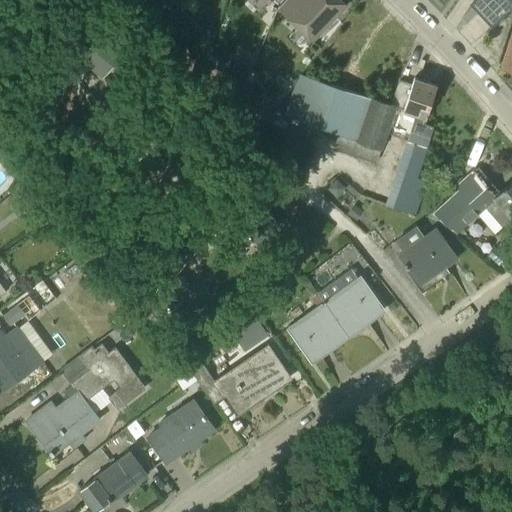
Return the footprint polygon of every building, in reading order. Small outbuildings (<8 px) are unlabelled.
[(312,39),(344,5),(339,0),(284,0),(278,7),(312,39)] [(511,2),(511,0),(474,0),(472,2),(492,22),(511,2)] [(511,34),(501,66),(511,69),(511,34)] [(102,76),(126,49),(117,42),(113,47),(102,37),(82,58),(102,76)] [(221,60),(211,54),(206,62),(216,68),(221,60)] [(241,81),(249,63),(235,56),(226,74),(241,81)] [(375,162),(394,107),(394,106),(391,105),(300,75),(287,116),(339,133),(334,148),(375,162)] [(424,124),(437,85),(414,78),(412,84),(399,80),(391,105),(394,106),(394,107),(415,114),(410,131),(421,135),(418,144),(407,140),(386,205),(414,215),(425,181),(417,178),(434,127),(424,124)] [(278,103),(285,89),(277,85),(269,87),(263,95),(278,103)] [(180,164),(192,152),(190,150),(196,143),(177,125),(166,135),(161,131),(153,139),(180,164)] [(502,226),(511,217),(511,180),(495,195),(490,189),(474,170),(455,186),(459,190),(435,212),(460,232),(486,208),(502,226)] [(25,184),(13,194),(23,207),(35,197),(25,184)] [(267,236),(278,224),(258,204),(239,222),(264,247),(271,240),(267,236)] [(362,210),(353,204),(347,213),(355,219),(362,210)] [(420,284),(457,258),(436,228),(424,237),(416,226),(397,240),(404,251),(399,254),(420,284)] [(199,307),(204,301),(179,277),(161,295),(182,316),(194,302),(199,307)] [(358,321),(381,305),(360,277),(326,302),(325,300),(324,302),(348,336),(361,326),(358,321)] [(348,336),(324,302),(322,303),(323,304),(289,328),(309,356),(332,340),(335,345),(348,336)] [(18,304),(3,315),(10,325),(24,315),(25,314),(22,309),(18,304)] [(118,311),(111,318),(119,326),(126,318),(118,311)] [(43,362),(18,327),(0,340),(0,382),(5,389),(43,362)] [(86,401),(114,379),(120,387),(115,392),(108,398),(118,410),(147,389),(115,347),(109,351),(102,343),(95,349),(92,345),(60,369),(64,374),(78,392),(36,423),(41,430),(38,433),(40,436),(39,436),(50,451),(49,451),(53,456),(55,454),(55,453),(69,442),(73,448),(86,438),(82,432),(100,419),(86,401)] [(239,411),(289,378),(268,346),(215,383),(201,361),(191,368),(214,402),(227,393),(239,411)] [(167,461),(215,429),(195,400),(179,411),(182,414),(150,436),(167,461)] [(146,475),(130,453),(80,489),(82,491),(80,492),(87,502),(89,500),(97,511),(112,500),(111,498),(133,482),(134,484),(146,475)]
